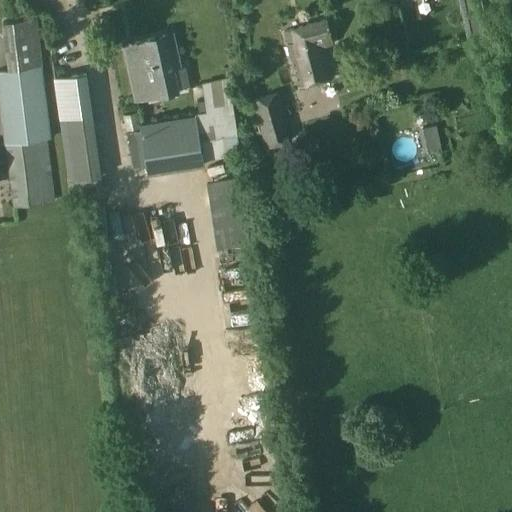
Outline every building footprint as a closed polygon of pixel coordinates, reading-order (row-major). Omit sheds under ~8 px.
[(7,69),(33,66),(39,65),(34,18),(2,22),(7,69)] [(291,29),(284,31),(298,87),(305,85),(306,86),(326,80),(325,79),(333,77),(325,46),(332,44),(326,18),(290,27),(291,29)] [(170,34),(123,44),(135,99),(177,90),(170,61),(176,60),(170,34)] [(33,66),(7,69),(0,69),(0,111),(4,143),(5,143),(41,139),(42,139),(33,66)] [(87,71),(58,76),(53,77),(56,101),(68,177),(101,172),(87,71)] [(194,113),(196,127),(201,157),(235,152),(228,97),(218,99),(217,92),(205,94),(206,101),(197,102),(199,112),(194,113)] [(279,93),(251,99),(265,147),(292,140),(279,93)] [(435,124),(422,126),(425,150),(439,149),(435,124)] [(196,127),(172,131),(171,125),(141,130),(148,166),(201,157),(196,127)] [(41,139),(5,143),(13,205),(49,201),(41,139)] [(235,244),(233,186),(209,186),(211,245),(235,244)] [(161,232),(174,232),(173,210),(161,210),(161,232)]
